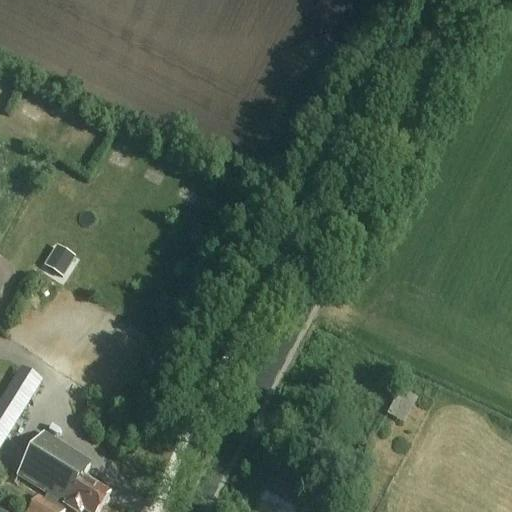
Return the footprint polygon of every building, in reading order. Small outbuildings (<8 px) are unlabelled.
[(53,257),(45,279),(66,286),(74,264),(53,257)] [(0,454),(45,384),(22,370),(0,404),(0,454)] [(390,422),(408,432),(418,414),(400,404),(390,422)] [(102,511),(112,498),(84,480),(94,465),(47,435),(20,477),(61,503),(58,508),(41,497),(31,511),(65,511),(63,510),(66,506),(75,511),(102,511)] [(294,511),(297,508),(263,490),(254,507),(257,509),(255,511),(294,511)]
